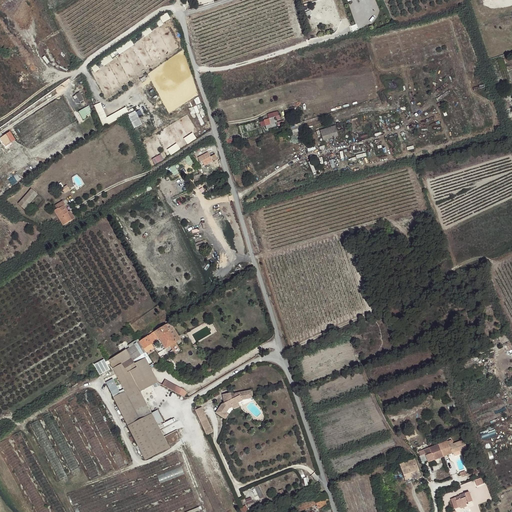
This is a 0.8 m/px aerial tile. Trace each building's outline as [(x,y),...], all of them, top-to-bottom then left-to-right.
[(168,12),(161,16),(163,22),(171,19),(168,12)] [(105,65),(113,59),(110,54),(101,59),(105,65)] [(81,91),(76,94),(80,101),(85,99),(81,91)] [(79,110),(83,117),(93,113),(89,106),(79,110)] [(280,111),(268,113),(269,119),(260,120),(261,126),(266,125),(267,128),(277,126),(276,121),(282,120),(280,111)] [(335,125),(320,130),(323,141),(338,136),(337,131),(348,128),(346,121),(335,124),(335,125)] [(300,122),(290,126),(293,136),(294,136),(295,139),(297,138),(297,135),(304,133),(300,122)] [(12,131),(1,136),(5,146),(16,140),(12,131)] [(193,132),(184,138),(188,143),(197,138),(193,132)] [(168,149),(171,155),(181,148),(177,142),(168,149)] [(162,154),(153,157),(155,163),(164,160),(162,154)] [(185,158),(190,165),(194,162),(189,155),(185,158)] [(209,157),(202,161),(205,165),(213,160),(211,156),(209,157)] [(175,175),(179,172),(175,165),(170,167),(175,175)] [(32,189),(18,204),(24,209),(38,194),(32,189)] [(67,212),(68,212),(64,205),(65,204),(63,200),(55,205),(57,209),(54,210),(63,225),(72,220),(67,212)] [(202,236),(195,237),(196,246),(203,246),(202,236)] [(166,326),(176,343),(180,340),(181,340),(170,323),(166,326)] [(165,349),(176,343),(166,326),(139,342),(146,352),(154,348),(151,344),(159,339),(165,349)] [(126,350),(108,361),(114,369),(116,374),(125,387),(151,371),(148,367),(147,364),(150,363),(151,363),(151,362),(150,360),(147,356),(145,353),(139,342),(137,339),(136,340),(135,339),(132,341),(133,342),(131,343),(133,345),(129,347),(128,345),(125,348),(126,350)] [(179,347),(176,343),(165,349),(166,350),(168,353),(172,350),(175,354),(181,351),(179,347)] [(108,365),(98,371),(101,376),(111,370),(108,365)] [(116,374),(105,380),(118,406),(132,433),(145,460),(169,448),(157,423),(162,420),(158,411),(152,414),(140,392),(157,383),(151,371),(125,387),(116,374)] [(178,395),(180,390),(164,381),(161,386),(178,395)] [(221,405),(216,413),(226,420),(229,414),(226,413),(229,409),(232,408),(233,410),(240,407),(238,403),(242,401),(248,399),(246,391),(234,394),(234,396),(231,396),(230,394),(222,395),(224,404),(221,405)] [(200,423),(206,420),(200,409),(195,412),(200,423)] [(200,423),(207,436),(213,433),(207,420),(206,420),(200,423)] [(495,427),(481,432),(484,440),(498,435),(495,427)] [(447,441),(439,444),(443,456),(453,453),(459,450),(460,452),(467,449),(464,440),(453,444),(452,440),(448,442),(447,441)] [(443,456),(439,444),(418,452),(420,456),(425,454),(428,461),(429,462),(443,456)] [(425,454),(420,456),(419,457),(422,464),(428,461),(425,454)] [(415,459),(408,462),(413,477),(421,474),(415,459)] [(413,477),(408,462),(400,464),(405,480),(413,477)] [(182,466),(158,474),(160,482),(185,473),(182,466)] [(261,498),(265,496),(260,485),(259,485),(256,487),(261,498)] [(457,498),(457,497),(451,499),(454,509),(460,507),(460,505),(465,503),(467,502),(468,503),(472,501),(472,500),(470,495),(469,492),(459,495),(460,496),(460,497),(457,498)] [(328,500),(326,494),(320,496),(317,498),(294,507),(280,511),(296,511),(317,504),(318,508),(327,505),(325,501),(328,500)] [(375,508),(376,511),(377,511),(381,511),(392,507),(390,502),(375,508)]
